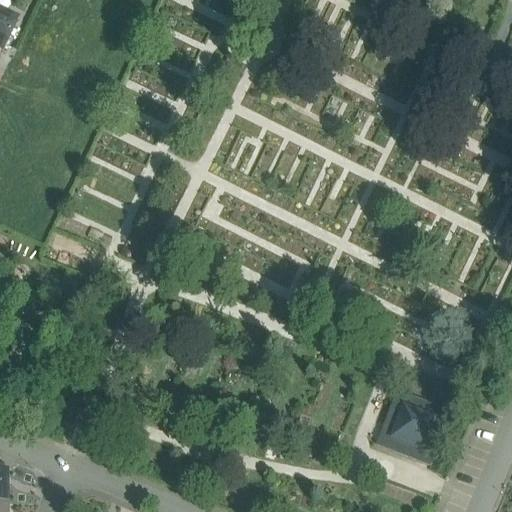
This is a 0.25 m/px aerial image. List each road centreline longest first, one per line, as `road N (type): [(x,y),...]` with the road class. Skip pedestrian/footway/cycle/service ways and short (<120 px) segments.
road 1 (residential): [(377,2),(511,72)]
road 2 (residential): [(184,511),(73,466)]
